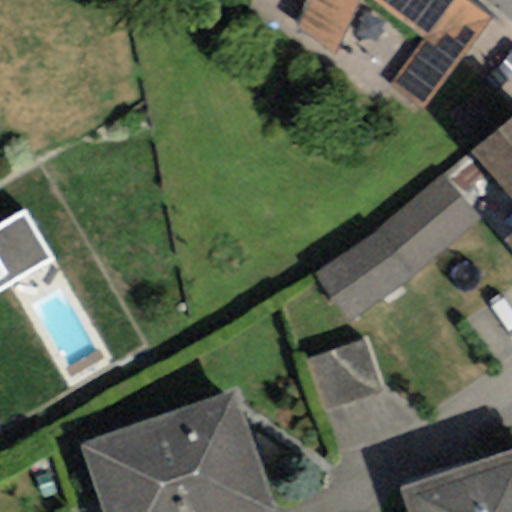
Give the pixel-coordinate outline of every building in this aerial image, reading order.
[(457,0),(286,0),(277,13),(402,107),(474,12),(457,0)] [(511,114),(465,151),(511,212),(511,231),(501,239),(511,253),(511,114)] [(308,287),(334,320),(459,224),(433,191),(308,287)] [(0,224),(0,286),(41,263),(13,217),(0,224)] [(353,350),(304,366),(317,407),(367,390),(353,350)] [(219,404),(76,453),(96,511),(248,511),(255,510),(219,404)] [(511,511),(511,489),(503,464),(399,500),(403,511),(511,511)]
